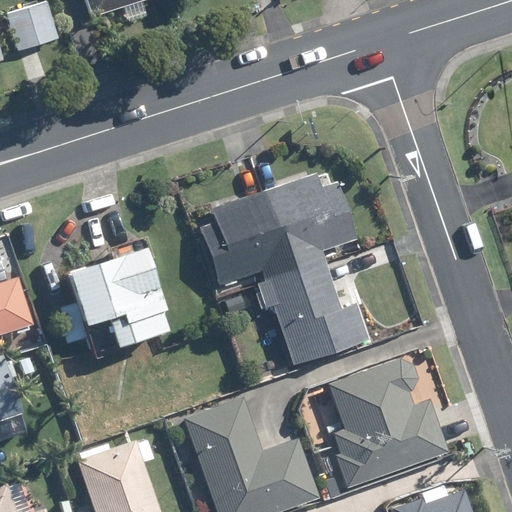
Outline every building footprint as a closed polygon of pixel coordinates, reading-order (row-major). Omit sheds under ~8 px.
[(84,0),(90,15),(134,0),(84,0)] [(6,13),(16,48),(55,37),(44,1),(6,13)] [(312,173),(261,190),(318,353),(366,337),(354,301),(339,306),(320,250),(354,238),(334,181),(317,187),(312,173)] [(215,223),(198,228),(217,285),(260,270),(263,280),(255,283),(262,306),(271,303),(292,362),(318,353),(261,190),(210,208),(215,223)] [(143,243),(66,267),(83,321),(107,314),(115,343),(167,328),(160,308),(162,306),(143,243)] [(0,331),(31,322),(16,276),(0,281),(0,331)] [(218,303),(224,319),(235,315),(229,299),(218,303)] [(0,418),(21,412),(0,352),(0,418)] [(398,359),(329,383),(344,428),(333,431),(340,453),(334,455),(345,486),(446,451),(428,399),(411,404),(407,392),(411,390),(415,377),(410,364),(398,359)] [(240,397),(182,417),(214,511),(270,511),(317,496),(297,437),(258,450),(240,397)] [(158,511),(133,439),(74,459),(92,511),(158,511)] [(448,511),(442,493),(459,487),(449,463),(410,478),(418,501),(389,511),(448,511)] [(15,511),(6,484),(0,485),(0,511),(45,511),(44,507),(28,511),(15,511)]
